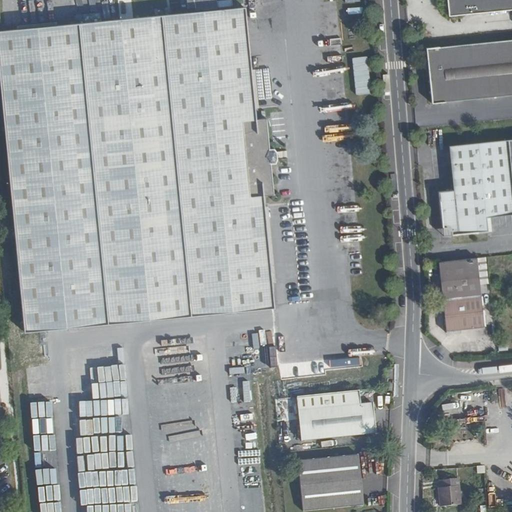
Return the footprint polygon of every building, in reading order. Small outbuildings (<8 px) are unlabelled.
[(511,0),(449,0),(451,13),(511,5),(511,0)] [(277,274),(254,3),(5,27),(33,325),(267,304),(264,275),(277,274)] [(511,93),(511,36),(433,46),(438,101),(511,93)] [(511,207),(511,133),(451,141),(457,184),(441,187),(445,222),(456,230),(493,227),(491,210),(511,207)] [(486,319),(479,254),(440,258),(447,323),(486,319)] [(28,336),(30,355),(46,352),(43,334),(28,336)] [(381,428),(377,398),(366,399),(365,384),(302,391),(305,436),(381,428)] [(54,433),(53,416),(44,416),(44,400),(30,400),(31,434),(54,433)] [(101,430),(75,431),(76,463),(105,462),(104,446),(96,446),(96,439),(102,438),(101,430)] [(372,500),(366,449),(304,456),(308,507),(372,500)] [(55,451),(34,453),(39,511),(61,511),(59,484),(51,485),(49,467),(57,466),(55,451)] [(460,507),(458,482),(456,480),(456,473),(436,474),(437,482),(435,483),(436,495),(437,509),(460,507)]
